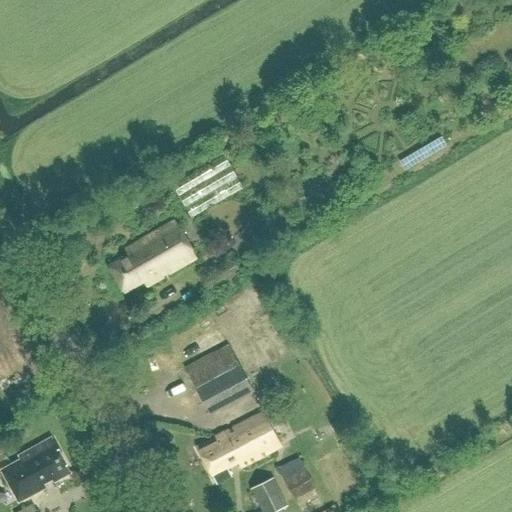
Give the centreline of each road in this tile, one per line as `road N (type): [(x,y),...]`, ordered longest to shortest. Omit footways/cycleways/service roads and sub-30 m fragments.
road 1 (unclassified): [(0,220),(140,511)]
road 2 (track): [(365,511),(511,426)]
